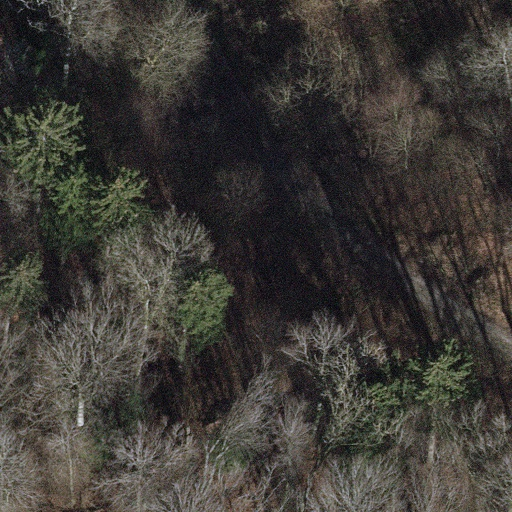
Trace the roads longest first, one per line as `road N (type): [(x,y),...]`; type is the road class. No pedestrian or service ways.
road 1 (track): [(511,349),(339,232),(226,117)]
road 2 (track): [(182,0),(226,117)]
